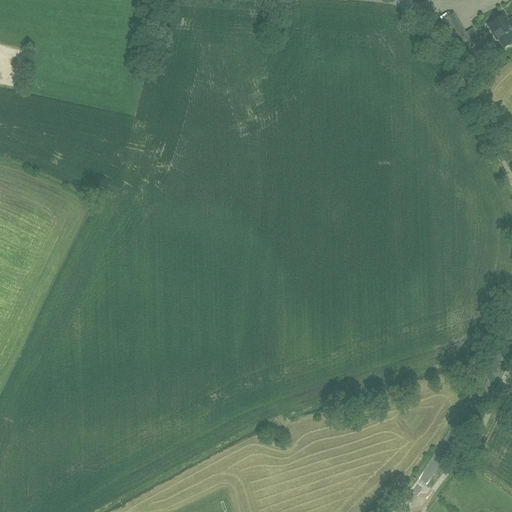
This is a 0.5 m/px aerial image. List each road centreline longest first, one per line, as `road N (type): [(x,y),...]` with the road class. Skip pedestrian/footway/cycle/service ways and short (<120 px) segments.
road 1 (unclassified): [(511,181),(474,103),(407,1)]
road 2 (tertiary): [(400,511),(484,381)]
